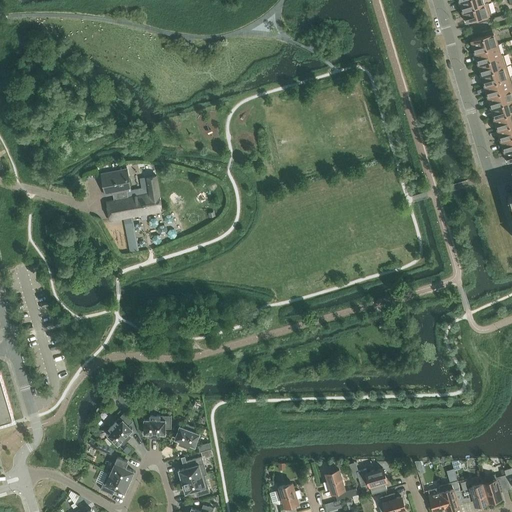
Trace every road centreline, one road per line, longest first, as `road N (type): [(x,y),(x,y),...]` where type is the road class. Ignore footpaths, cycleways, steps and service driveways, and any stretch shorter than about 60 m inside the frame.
road 1 (residential): [(438,0),(489,172),(498,180),(511,176)]
road 2 (residential): [(22,478),(20,464),(39,431),(12,346)]
road 3 (residential): [(121,511),(152,457),(160,460),(171,511)]
